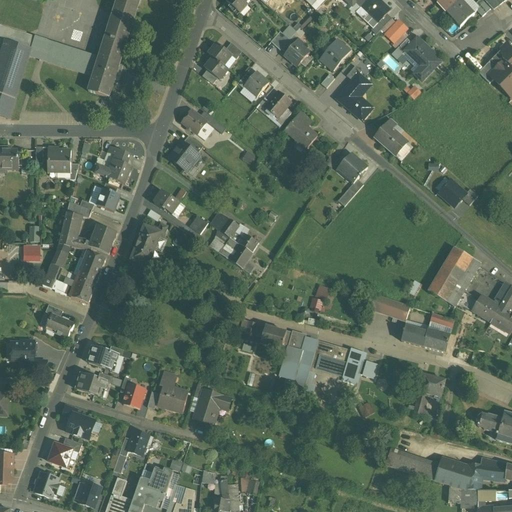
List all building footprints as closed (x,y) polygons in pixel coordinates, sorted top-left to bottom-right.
[(94,77),(88,93),(109,100),(140,0),(118,0),(100,58),(94,77)] [(250,0),(228,0),(226,3),(240,15),(248,6),(246,4),(250,0)] [(369,0),(345,0),(348,3),(350,0),(353,0),(362,8),(369,0)] [(391,12),(378,0),(369,0),(362,8),(356,14),(364,21),(371,13),(380,22),(380,23),(387,16),(391,12)] [(460,0),(441,0),(439,2),(440,2),(445,7),(445,8),(448,12),(460,0)] [(474,15),(460,0),(448,12),(449,12),(454,17),(462,27),(474,15)] [(490,10),(481,0),(475,5),(479,9),(476,11),(482,18),(490,10)] [(500,7),(494,0),(490,0),(487,3),(494,11),(500,7)] [(392,20),(387,16),(380,23),(380,22),(377,26),(382,31),(392,20)] [(382,31),(381,31),(386,35),(396,24),(392,20),(382,31)] [(406,32),(397,23),(396,24),(386,35),(385,36),(394,45),(403,36),(406,32)] [(298,24),(293,30),(296,33),(302,27),(298,24)] [(32,42),(0,31),(0,95),(14,100),(28,56),(32,42)] [(280,33),(271,43),(281,51),(282,49),(289,41),(280,33)] [(394,45),(392,47),(397,51),(397,50),(407,40),(403,36),(394,45)] [(100,58),(34,37),(32,42),(28,56),(49,63),(52,54),(76,61),(73,71),(94,77),(100,58)] [(435,56),(417,39),(412,45),(405,52),(406,53),(422,68),(415,75),(422,82),(440,64),(433,57),(435,56)] [(289,41),(282,49),(287,53),(294,44),(290,40),(289,41)] [(337,40),(320,61),(334,73),(351,52),(337,40)] [(407,40),(397,50),(403,55),(406,53),(405,52),(412,45),(407,40)] [(310,54),(296,42),(287,53),(285,56),(287,55),(291,59),(290,60),(298,67),(301,64),(307,58),(310,54)] [(218,45),(209,56),(214,59),(224,67),(232,57),(233,57),(226,51),(218,45)] [(243,54),(232,45),(226,51),(233,57),(232,57),(237,61),(243,54)] [(511,52),(506,46),(500,52),(503,60),(504,61),(497,68),(489,76),(494,81),(511,99),(511,52)] [(422,68),(406,53),(403,55),(402,56),(414,68),(411,71),(415,75),(422,68)] [(76,61),(52,54),(49,63),(73,71),(76,61)] [(307,58),(301,64),(305,67),(310,61),(307,58)] [(224,67),(214,59),(206,70),(208,72),(218,80),(221,82),(229,71),(224,67)] [(489,64),(479,74),(489,85),(494,81),(489,76),(497,68),(489,64)] [(355,67),(347,77),(352,82),(358,75),(359,76),(362,73),(355,67)] [(218,80),(208,72),(203,78),(213,86),(218,80)] [(252,80),(245,88),(246,88),(258,98),(269,85),(256,74),(252,80)] [(246,75),(238,85),(244,90),(246,88),(245,88),(252,80),(246,75)] [(330,75),(322,85),(327,89),(335,80),(330,75)] [(352,82),(337,100),(362,122),(373,109),(357,95),(367,83),(359,76),(358,75),(352,82)] [(413,100),(421,93),(415,87),(407,93),(413,100)] [(270,104),(265,110),(266,111),(263,115),(280,128),(282,126),(276,121),(277,120),(278,121),(287,109),(291,104),(279,94),(270,104)] [(0,116),(8,119),(14,100),(0,95),(0,116)] [(265,100),(257,109),(263,115),(266,111),(265,110),(270,104),(265,100)] [(287,109),(278,121),(277,120),(276,121),(282,126),(293,114),(287,109)] [(200,118),(192,112),(182,125),(187,128),(188,131),(190,132),(192,132),(197,136),(207,124),(200,118)] [(226,130),(204,113),(200,118),(207,124),(222,136),(226,130)] [(301,113),(285,132),(297,142),(296,143),(306,151),(317,138),(305,126),(310,121),(301,113)] [(406,143),(392,130),(396,126),(391,121),(378,135),(383,140),(380,144),(394,156),(406,143)] [(203,148),(189,137),(183,145),(197,156),(203,148)] [(183,145),(181,143),(169,159),(184,170),(188,165),(191,167),(199,157),(197,156),(183,145)] [(11,148),(0,148),(0,170),(18,171),(19,162),(19,159),(17,159),(17,151),(11,151),(11,148)] [(59,149),(48,149),(48,174),(70,175),(70,172),(71,172),(71,166),(71,152),(59,152),(59,149)] [(131,156),(115,150),(112,156),(116,158),(128,162),(131,156)] [(245,153),(242,160),(251,163),(254,156),(245,153)] [(108,155),(102,169),(110,172),(116,158),(112,156),(108,155)] [(332,155),(325,166),(331,169),(338,158),(332,155)] [(351,155),(337,171),(352,186),(353,186),(357,182),(359,180),(361,178),(368,170),(351,155)] [(110,172),(107,179),(110,180),(123,186),(124,186),(128,176),(129,177),(132,168),(127,166),(128,162),(116,158),(110,172)] [(79,166),(71,166),(71,172),(70,172),(70,175),(70,182),(75,182),(79,166)] [(102,169),(99,168),(96,175),(107,179),(110,172),(102,169)] [(123,186),(110,180),(108,186),(118,190),(121,191),(123,186)] [(357,182),(353,186),(352,186),(348,191),(355,196),(363,186),(357,182)] [(467,196),(451,182),(439,195),(445,201),(448,204),(448,203),(455,209),(462,201),(467,196)] [(108,186),(105,185),(103,191),(116,195),(118,190),(108,186)] [(103,191),(97,208),(114,214),(120,197),(116,195),(103,191)] [(348,191),(338,202),(344,208),(355,196),(348,191)] [(478,198),(471,191),(467,196),(462,201),(470,208),(478,198)] [(180,205),(162,192),(154,204),(164,212),(165,211),(172,216),(180,205)] [(94,206),(82,202),(80,208),(92,213),(94,206)] [(80,208),(70,204),(67,214),(81,217),(81,218),(89,220),(92,213),(80,208)] [(81,217),(67,214),(60,246),(71,249),(73,249),(75,241),(81,218),(81,217)] [(219,214),(211,226),(220,233),(229,221),(219,214)] [(208,225),(203,221),(199,227),(204,231),(208,225)] [(229,221),(220,233),(230,240),(232,236),(236,231),(238,229),(238,227),(229,221)] [(183,231),(172,224),(170,229),(167,237),(179,242),(183,231)] [(153,231),(145,228),(138,245),(155,251),(162,235),(165,236),(167,229),(167,228),(161,226),(159,230),(158,233),(153,231)] [(40,243),(39,227),(28,227),(28,243),(40,243)] [(93,245),(91,249),(92,250),(109,256),(117,235),(99,228),(93,245)] [(188,234),(183,231),(179,242),(183,244),(188,234)] [(230,240),(220,233),(217,238),(221,241),(219,243),(224,247),(226,245),(230,240)] [(241,242),(232,236),(230,240),(238,246),(241,242)] [(259,245),(247,237),(239,246),(242,248),(252,255),(259,245)] [(217,238),(210,248),(219,255),(223,250),(224,247),(219,243),(221,241),(217,238)] [(238,246),(230,240),(226,245),(237,254),(241,249),(242,249),(242,248),(239,246),(238,246)] [(93,245),(75,241),(73,249),(83,252),(89,253),(90,253),(92,250),(91,249),(93,245)] [(155,251),(138,245),(132,261),(140,264),(145,266),(144,269),(142,274),(149,277),(152,269),(149,268),(155,251)] [(40,246),(21,246),(21,262),(40,263),(40,246)] [(71,249),(60,246),(57,252),(66,256),(68,256),(71,249)] [(241,249),(237,254),(234,259),(232,262),(243,269),(247,263),(252,256),(242,249),(241,249)] [(229,254),(223,250),(219,255),(227,260),(226,261),(231,263),(232,262),(234,259),(228,255),(229,254)] [(454,250),(428,293),(455,308),(457,304),(458,304),(464,294),(481,266),(454,250)] [(57,252),(43,287),(51,291),(52,290),(55,281),(66,256),(57,252)] [(83,252),(73,278),(78,280),(89,253),(83,252)] [(106,260),(89,253),(78,280),(95,286),(106,260)] [(254,268),(247,263),(243,269),(242,271),(250,275),(254,268)] [(57,282),(57,283),(59,283),(64,285),(66,280),(69,275),(62,270),(57,282)] [(73,278),(69,275),(66,280),(76,284),(78,280),(73,278)] [(76,284),(66,280),(64,285),(70,287),(74,289),(76,284)] [(95,286),(78,280),(74,289),(71,299),(88,306),(95,286)] [(415,282),(408,293),(415,298),(422,286),(415,282)] [(64,285),(59,283),(55,292),(55,293),(66,297),(70,287),(64,285)] [(511,288),(511,287),(506,284),(504,287),(495,301),(502,305),(511,288)] [(326,309),(330,310),(336,293),(318,286),(309,311),(323,316),(326,309)] [(500,309),(491,324),(510,336),(511,332),(511,288),(502,305),(500,309)] [(410,308),(370,294),(365,310),(405,324),(410,308)] [(474,300),(464,294),(458,304),(457,304),(468,311),(474,300)] [(500,309),(482,298),(481,299),(472,314),(491,324),(500,309)] [(474,300),(468,311),(472,314),(481,299),(475,299),(474,300)] [(63,313),(49,307),(46,314),(51,316),(52,316),(60,319),(63,313)] [(454,323),(432,315),(431,320),(430,322),(431,323),(452,330),(453,324),(454,323)] [(60,319),(52,316),(51,316),(46,328),(56,332),(55,335),(68,340),(71,333),(72,333),(75,326),(60,319)] [(431,320),(424,318),(421,329),(422,332),(427,333),(428,332),(431,323),(430,322),(431,320)] [(243,321),(238,339),(244,341),(249,323),(243,321)] [(258,325),(249,323),(244,341),(253,343),(258,325)] [(286,334),(266,328),(261,346),(281,352),(283,347),(287,334),(286,334)] [(422,332),(406,328),(402,343),(446,354),(450,338),(428,332),(427,333),(422,332)] [(306,338),(287,332),(286,334),(287,334),(283,347),(288,349),(301,353),(305,339),(306,338)] [(367,364),(363,363),(365,355),(352,351),(351,352),(317,342),(305,339),(301,353),(288,349),(285,360),(280,378),(286,380),(284,387),(302,393),(301,395),(311,397),(314,387),(309,385),(312,374),(316,375),(317,371),(344,380),(343,383),(356,386),(359,376),(363,377),(373,380),(376,366),(367,364)] [(20,344),(12,344),(12,362),(20,362),(20,363),(25,363),(29,363),(32,363),(33,362),(33,351),(35,351),(35,345),(33,345),(33,343),(20,343),(20,344)] [(109,354),(92,348),(90,356),(91,358),(89,365),(112,372),(115,365),(117,365),(119,357),(109,354)] [(124,352),(111,348),(109,354),(119,357),(122,358),(124,352)] [(46,362),(33,362),(32,363),(29,363),(29,374),(46,374),(46,362)] [(174,377),(164,374),(160,388),(163,389),(164,387),(170,389),(171,386),(174,377)] [(98,380),(81,375),(78,382),(80,384),(77,391),(101,399),(103,391),(105,392),(108,384),(108,383),(98,380)] [(112,378),(100,375),(98,380),(108,383),(108,384),(110,385),(112,378)] [(445,382),(423,377),(419,394),(427,396),(441,399),(445,382)] [(125,379),(120,394),(126,396),(129,386),(130,387),(131,381),(125,379)] [(130,387),(129,386),(126,396),(123,406),(139,411),(145,392),(130,387)] [(198,386),(194,400),(200,402),(203,392),(204,392),(205,389),(198,386)] [(170,389),(164,387),(163,389),(157,408),(182,416),(188,395),(170,389)] [(204,392),(203,392),(200,402),(194,421),(212,427),(218,409),(228,413),(231,401),(204,392)] [(159,396),(152,394),(148,409),(154,411),(159,396)] [(427,396),(419,394),(415,408),(415,411),(423,413),(427,396)] [(365,418),(374,413),(369,403),(359,408),(365,418)] [(77,411),(66,407),(62,418),(71,421),(73,415),(76,416),(77,411)] [(415,408),(409,407),(407,413),(414,415),(415,411),(415,408)] [(423,413),(415,411),(414,415),(414,416),(436,421),(437,416),(423,413)] [(511,416),(504,414),(503,421),(488,416),(488,417),(482,416),(480,417),(478,420),(477,423),(477,426),(479,428),(484,430),(484,431),(497,435),(496,436),(498,437),(496,442),(511,446),(511,416)] [(76,416),(73,415),(71,421),(66,433),(89,441),(96,423),(76,416)] [(397,415),(394,423),(400,425),(403,416),(397,415)] [(132,442),(128,453),(142,458),(145,450),(151,447),(153,440),(135,433),(132,442)] [(82,445),(65,439),(62,448),(73,451),(73,452),(79,454),(82,445)] [(125,439),(119,456),(126,459),(128,453),(132,442),(125,439)] [(28,443),(23,441),(19,451),(25,451),(28,443)] [(62,448),(55,445),(49,463),(67,469),(73,452),(73,451),(62,448)] [(3,456),(0,456),(0,470),(11,471),(12,457),(3,456)] [(126,459),(119,456),(113,473),(121,476),(127,459),(126,459)] [(432,464),(416,458),(411,475),(427,480),(432,464)] [(465,466),(442,459),(439,466),(434,482),(449,487),(463,492),(465,466)] [(508,466),(482,459),(481,467),(480,478),(506,482),(508,467),(508,466)] [(181,475),(181,472),(187,473),(188,464),(172,463),(171,474),(181,475)] [(439,466),(432,464),(427,480),(434,482),(439,466)] [(481,467),(465,465),(465,466),(463,492),(479,492),(480,478),(481,467)] [(151,484),(140,480),(133,502),(129,511),(142,511),(145,506),(161,511),(173,475),(155,468),(152,479),(153,479),(151,484)] [(11,471),(0,470),(0,486),(5,487),(5,485),(11,485),(11,471)] [(216,476),(203,472),(202,480),(215,481),(216,476)] [(59,481),(41,474),(34,494),(52,500),(54,495),(56,496),(59,486),(57,486),(59,481)] [(129,511),(133,502),(122,498),(127,483),(118,479),(106,511),(129,511)] [(253,482),(250,494),(257,496),(260,483),(253,482)] [(80,484),(74,501),(80,503),(86,486),(80,484)] [(101,489),(86,484),(86,486),(80,503),(79,505),(94,510),(101,489)] [(479,492),(463,492),(449,487),(448,511),(449,511),(478,511),(478,510),(479,502),(479,492)] [(182,506),(177,505),(174,511),(193,511),(195,493),(187,490),(182,506)] [(231,491),(228,491),(230,511),(238,511),(238,501),(237,490),(231,491)] [(491,493),(479,492),(479,502),(491,502),(491,501),(491,493)] [(277,500),(271,498),(269,508),(275,510),(277,500)] [(224,501),(217,500),(214,511),(224,511),(227,502),(224,501)] [(174,511),(177,505),(171,503),(167,511),(174,511)]
